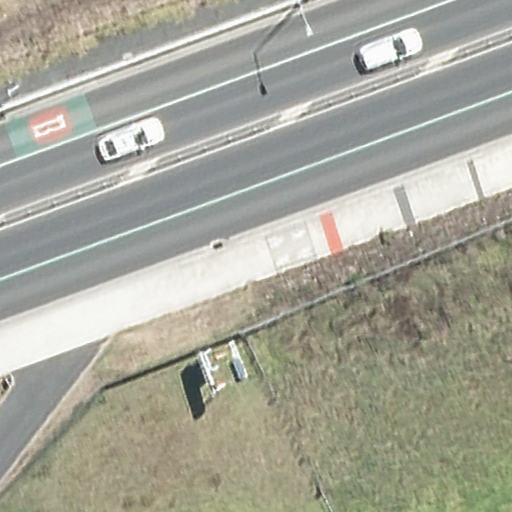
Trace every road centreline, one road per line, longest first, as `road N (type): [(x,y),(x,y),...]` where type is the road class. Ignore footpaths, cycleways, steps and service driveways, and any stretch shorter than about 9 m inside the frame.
road 1 (trunk): [(511,75),(0,253)]
road 2 (trunk): [(0,158),(447,0)]
